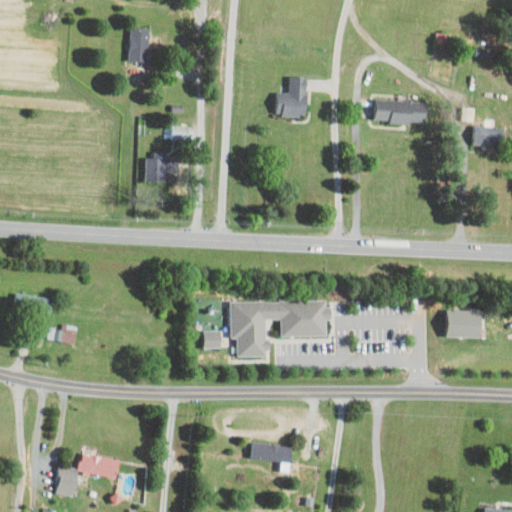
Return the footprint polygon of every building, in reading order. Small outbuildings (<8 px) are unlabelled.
[(148,26),(130,26),(129,60),(147,60),(148,26)] [(276,114),(305,115),(306,76),(290,75),(289,91),(276,91),(276,114)] [(375,120),(425,122),(426,100),(375,98),(375,120)] [(473,144),(502,144),(503,125),(474,124),(473,144)] [(145,180),(166,181),(166,172),(178,173),(179,158),(165,158),(165,151),(153,151),(153,157),(145,157),(145,180)] [(52,296),(15,292),(12,311),(50,315),(52,296)] [(230,303),(325,301),(325,306),(331,306),(332,320),(326,321),(326,336),(279,337),(279,320),(264,320),(264,356),(235,356),(235,338),(231,338),(230,303)] [(479,336),(480,309),(447,309),(446,335),(479,336)] [(47,337),(73,343),(75,331),(50,326),(47,337)] [(202,331),(220,331),(220,350),(201,350),(202,331)] [(292,447),(253,441),(251,457),(281,461),(279,470),(288,472),(292,447)] [(116,476),(118,457),(81,453),(78,471),(116,476)] [(55,492),(73,496),(78,466),(60,463),(55,492)]
